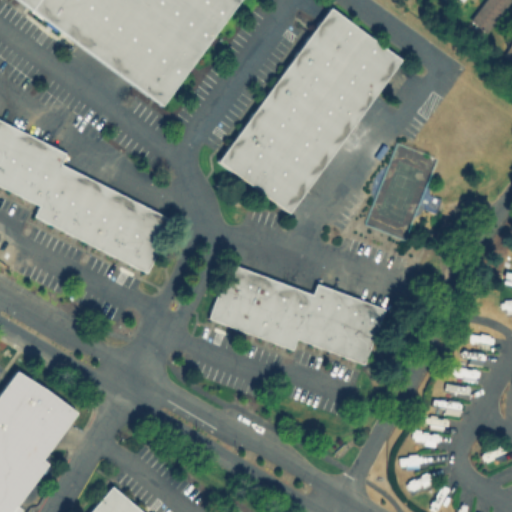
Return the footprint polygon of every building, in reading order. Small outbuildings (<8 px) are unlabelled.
[(241,0),(162,109),(13,0),(241,0)] [(482,0),(466,21),(483,34),(509,0),(482,0)] [(284,210),(214,158),(327,6),(397,58),(284,210)] [(511,36),(502,56),(511,60),(511,36)] [(173,217),(146,274),(24,215),(29,204),(0,190),(0,117),(66,149),(59,162),(173,217)] [(206,316),(227,262),(308,293),(312,283),(380,309),(359,363),(292,337),(288,348),(206,316)] [(0,511),(0,385),(13,368),(70,411),(36,457),(43,462),(5,511),(0,511)] [(399,470),(409,469),(408,455),(398,456),(399,470)] [(430,482),(427,472),(405,480),(408,490),(430,482)] [(89,511),(116,483),(148,511),(89,511)]
